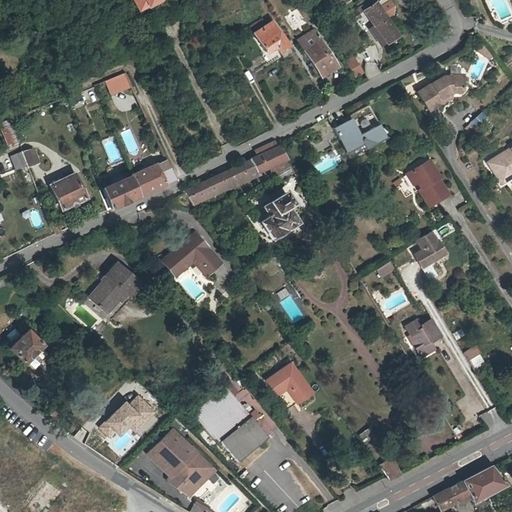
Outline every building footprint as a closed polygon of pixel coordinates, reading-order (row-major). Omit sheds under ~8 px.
[(133,0),(139,11),(143,9),(145,14),(169,2),(167,0),(133,0)] [(391,0),(390,0),(382,6),(389,17),(398,11),(391,0)] [(375,31),(373,33),(381,45),(397,35),(377,3),(364,11),(374,26),(372,28),(375,31)] [(254,33),(265,52),(260,55),(265,65),(280,56),(282,58),(291,53),(271,21),(254,33)] [(334,65),(319,41),(303,50),(318,74),(334,65)] [(482,42),(478,42),(473,46),(487,58),(492,54),(482,42)] [(346,60),(353,77),(363,73),(355,56),(346,60)] [(126,72),(116,76),(122,91),(132,87),(126,72)] [(122,91),(116,76),(96,84),(101,99),(122,91)] [(449,93),(451,93),(460,93),(462,90),(462,76),(442,76),(430,83),(430,85),(417,93),(428,111),(442,102),(440,99),(449,93)] [(451,97),(451,93),(449,93),(440,99),(442,102),(451,97)] [(8,119),(0,122),(0,127),(8,147),(18,143),(8,119)] [(332,126),(338,138),(341,137),(348,150),(362,144),(364,148),(386,138),(379,125),(359,134),(352,120),(347,122),(345,119),(332,126)] [(278,146),(250,160),(256,171),(285,158),(278,146)] [(502,161),(488,169),(495,179),(501,175),(504,179),(511,174),(511,148),(499,157),(502,161)] [(22,152),(27,164),(28,166),(38,162),(34,151),(29,149),(22,152)] [(27,164),(22,152),(10,157),(15,168),(27,164)] [(502,161),(499,157),(486,165),(488,169),(502,161)] [(165,160),(130,176),(137,196),(174,179),(165,160)] [(241,164),(246,175),(256,171),(250,160),(241,164)] [(413,174),(421,186),(422,185),(425,189),(421,191),(431,209),(450,198),(440,181),(442,180),(432,163),(413,174)] [(189,202),(246,175),(241,164),(182,192),(189,202)] [(416,189),(421,186),(413,174),(409,176),(416,189)] [(501,175),(495,179),(499,187),(511,178),(511,174),(504,179),(501,175)] [(85,198),(74,175),(51,186),(61,209),(85,198)] [(137,196),(130,176),(103,189),(110,209),(137,196)] [(262,207),(268,216),(259,221),(271,239),(285,230),(285,229),(296,222),(286,206),(291,203),(284,193),(262,207)] [(57,224),(51,227),(54,235),(61,232),(57,224)] [(417,243),(422,250),(414,254),(422,266),(445,252),(437,240),(436,240),(431,233),(417,243)] [(218,264),(193,234),(160,262),(173,276),(194,258),(207,273),(218,264)] [(388,261),(375,269),(380,276),(393,268),(388,261)] [(106,276),(108,278),(90,297),(105,312),(124,292),(130,298),(141,286),(117,265),(106,276)] [(14,279),(27,273),(21,267),(11,272),(14,279)] [(285,288),(276,293),(280,300),(289,295),(285,288)] [(421,357),(435,348),(431,341),(441,335),(431,319),(421,325),(417,319),(405,327),(410,336),(413,334),(420,346),(416,349),(421,357)] [(452,333),(456,340),(465,335),(461,328),(452,333)] [(40,347),(42,345),(27,330),(8,349),(24,363),(25,362),(34,372),(50,356),(40,347)] [(469,341),(460,346),(463,352),(473,346),(469,341)] [(463,352),(468,360),(478,354),(473,346),(463,352)] [(485,367),(478,354),(468,360),(476,372),(485,367)] [(264,381),(275,395),(284,389),(293,400),(308,389),(289,363),(264,381)] [(193,414),(217,444),(220,442),(237,461),(264,439),(258,432),(260,430),(225,388),(193,414)] [(311,393),(308,389),(293,400),(284,389),(275,395),(286,410),(311,393)] [(125,401),(97,428),(107,438),(114,432),(119,436),(129,427),(134,433),(156,412),(138,394),(128,404),(125,401)] [(251,413),(267,436),(278,429),(265,410),(258,415),(255,410),(251,413)] [(383,446),(369,428),(356,436),(369,455),(383,446)] [(184,493),(209,466),(171,429),(146,454),(169,476),(167,479),(168,482),(184,493)] [(243,467),(252,462),(248,455),(239,461),(243,467)] [(393,459),(380,465),(390,480),(401,474),(393,459)] [(460,481),(469,497),(471,502),(501,486),(503,489),(507,486),(491,465),(460,481)] [(213,470),(209,466),(184,493),(189,496),(213,470)] [(469,497),(460,481),(431,496),(438,509),(454,501),(456,504),(469,497)]
